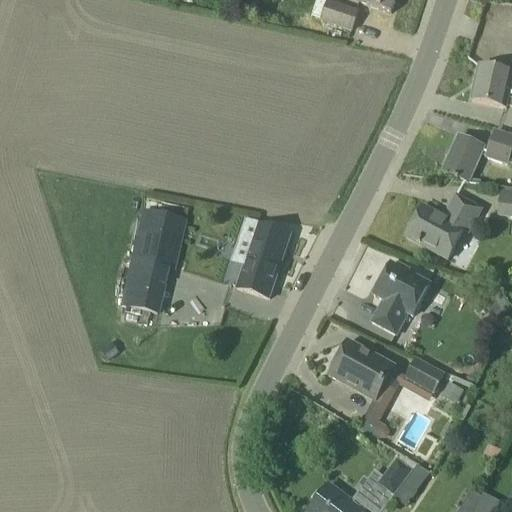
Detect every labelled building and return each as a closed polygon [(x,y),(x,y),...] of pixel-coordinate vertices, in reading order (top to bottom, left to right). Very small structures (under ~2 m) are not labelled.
[(327,4),(317,0),(311,18),(321,22),(351,33),(358,13),(327,3),(327,4)] [(350,0),(350,1),(367,6),(367,7),(390,15),(395,0),(350,0)] [(511,74),(478,67),(470,103),(506,111),(506,108),(511,108),(511,74)] [(506,165),(507,162),(511,146),(511,139),(495,133),(486,157),(506,165)] [(483,150),(475,146),(457,138),(441,172),(468,184),(483,150)] [(480,211),(473,207),(455,198),(443,220),(421,208),(405,239),(447,262),(464,231),(468,234),(480,211)] [(511,199),(500,199),(498,216),(511,217),(511,199)] [(143,212),(124,295),(121,308),(158,317),(161,304),(169,272),(174,273),(186,222),(143,212)] [(290,236),(245,221),(239,242),(250,246),(236,290),(268,301),(290,236)] [(371,324),(388,333),(395,337),(407,316),(412,318),(429,286),(407,274),(408,271),(397,265),(396,268),(390,265),(373,297),(382,302),(371,324)] [(394,369),(347,344),(329,377),(374,402),(358,431),(379,442),(386,442),(390,435),(386,429),(380,425),(400,387),(431,404),(434,398),(446,377),(417,361),(406,380),(392,372),(394,369)] [(445,396),(458,405),(466,392),(452,384),(445,396)] [(487,445),(483,455),(497,461),(501,452),(487,445)] [(399,457),(396,462),(411,474),(416,467),(399,457)] [(411,474),(396,462),(378,486),(382,489),(394,497),(411,474)] [(404,487),(415,495),(429,476),(417,467),(404,487)] [(362,511),(329,486),(309,511),(362,511)] [(470,494),(460,511),(475,511),(482,499),(470,494)] [(496,511),(500,504),(483,496),(482,499),(475,511),(496,511)]
